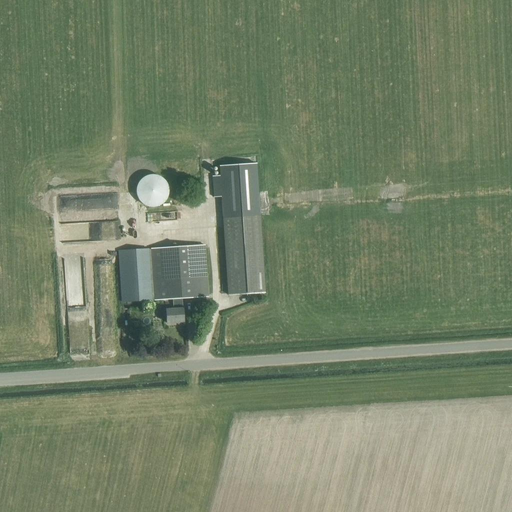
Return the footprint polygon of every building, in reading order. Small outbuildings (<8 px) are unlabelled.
[(221,176),(213,176),(214,197),(222,197),(223,216),(229,295),(265,293),(260,214),(256,164),(220,166),(221,176)] [(169,197),(169,196),(169,193),(167,189),(166,186),(164,184),(161,182),(158,181),(155,180),(152,180),(148,181),(145,182),(142,184),(140,186),(138,189),(137,192),(137,194),(137,197),(137,201),(138,203),(139,206),(142,208),(144,210),(147,212),(150,212),(153,213),(156,212),(159,211),(161,210),(164,208),(166,205),(168,203),(169,200),(169,197)] [(104,194),(90,194),(90,210),(104,210),(104,194)] [(207,275),(200,275),(198,245),(119,251),(122,302),(173,299),(173,309),(167,309),(166,307),(160,308),(161,320),(167,319),(167,323),(184,322),(183,308),(182,308),(182,298),(209,296),(207,275)] [(101,259),(102,278),(112,277),(111,259),(101,259)]
